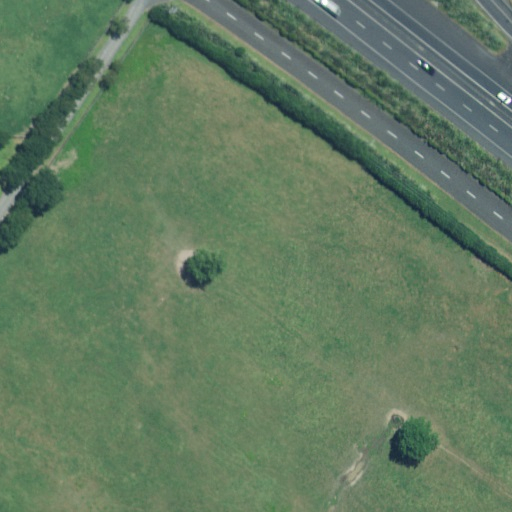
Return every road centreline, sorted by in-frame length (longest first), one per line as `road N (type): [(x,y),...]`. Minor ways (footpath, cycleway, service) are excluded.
road 1 (unclassified): [(511,226),(205,0)]
road 2 (trunk): [(511,141),(331,0)]
road 3 (motorway): [(379,0),(511,104)]
